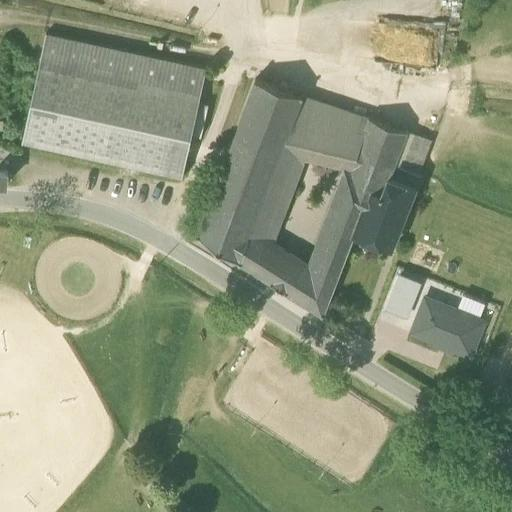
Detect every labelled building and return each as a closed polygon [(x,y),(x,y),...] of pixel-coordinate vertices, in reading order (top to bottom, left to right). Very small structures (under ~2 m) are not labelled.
[(206,69),(46,34),(40,59),(200,94),(206,69)] [(198,102),(200,94),(40,59),(22,142),(182,177),(191,135),(201,137),(208,105),(198,102)] [(197,236),(240,263),(250,235),(280,154),(289,130),(302,96),(256,80),(197,236)] [(298,132),(296,157),(312,160),(313,135),(319,102),(302,96),(289,130),(298,132)] [(312,160),(349,168),(358,144),(367,119),(319,102),(313,135),(312,160)] [(374,215),(387,178),(403,132),(367,119),(358,144),(349,168),(337,202),(360,210),(374,215)] [(289,130),(280,154),(296,157),(298,132),(289,130)] [(430,141),(403,132),(387,178),(414,187),(430,141)] [(280,154),(250,235),(264,244),(296,157),(280,154)] [(353,235),(392,249),(415,188),(414,187),(387,178),(374,215),(360,210),(352,234),(353,235)] [(352,234),(360,210),(337,202),(315,259),(340,268),(353,235),(352,234)] [(283,256),(264,244),(250,235),(240,263),(272,284),(283,256)] [(296,264),(283,256),(272,284),(286,292),(296,264)] [(310,275),(334,284),(340,268),(315,259),(310,273),(310,275)] [(286,292),(300,301),(310,275),(310,273),(296,264),(286,292)] [(422,283),(398,274),(384,310),(408,319),(422,283)] [(334,284),(310,275),(300,301),(323,315),(334,284)] [(456,310),(479,319),(485,304),(462,295),(456,310)] [(456,310),(425,298),(411,333),(470,356),(484,321),(479,319),(456,310)]
